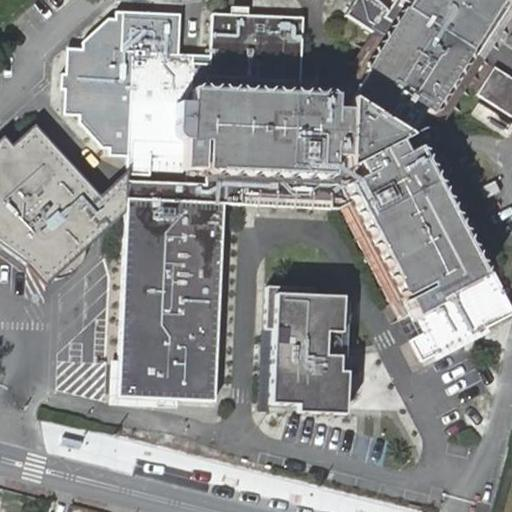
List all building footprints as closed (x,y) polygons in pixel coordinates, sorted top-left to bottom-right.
[(393,0),(371,37),(354,66),(365,73),(348,102),(347,112),(333,110),(334,98),(298,96),(302,33),(210,29),(207,91),(191,90),(193,61),(175,60),(130,58),(125,163),(124,175),(124,181),(123,196),(122,214),(119,278),(116,332),(115,345),(112,408),(209,413),(219,215),(366,224),(371,234),(379,250),(388,267),(396,282),(404,299),(411,312),(422,334),(411,340),(423,363),(511,315),(511,307),(494,271),(482,276),(417,150),(404,156),(398,143),(409,137),(425,111),(444,121),(482,59),(507,19),(474,0),(393,0)] [(511,22),(511,0),(349,0),(338,18),(371,37),(393,0),(474,0),(507,19),(511,22)] [(125,163),(130,58),(175,60),(176,18),(114,15),(114,20),(109,20),(85,38),(85,46),(70,45),(66,128),(81,129),(80,136),(102,157),(107,157),(107,162),(125,163)] [(501,128),(511,110),(511,96),(482,78),(465,106),(501,128)] [(122,214),(124,175),(100,200),(32,128),(10,149),(3,138),(0,141),(0,244),(23,261),(45,285),(122,214)] [(333,383),(334,368),(318,367),(319,344),(336,344),(337,308),(310,307),(310,300),(262,297),(260,340),(268,341),(264,415),(291,416),(291,424),(339,426),(341,383),(333,383)] [(400,318),(411,340),(422,334),(411,312),(400,318)] [(80,443),(61,438),(59,445),(79,450),(80,443)]
